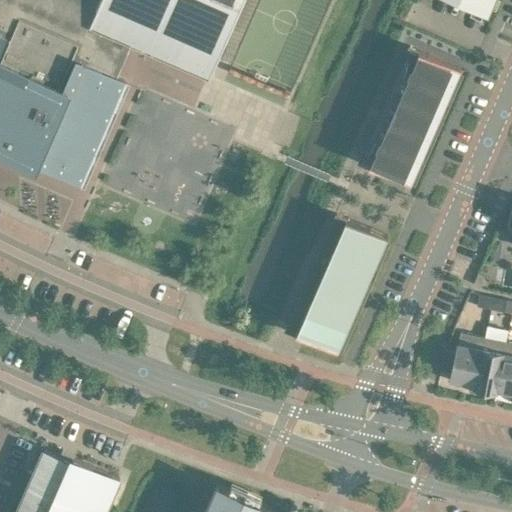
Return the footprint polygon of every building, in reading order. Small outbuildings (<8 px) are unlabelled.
[(113,75),(129,40),(91,23),(100,0),(0,0),(0,151),(33,166),(36,161),(81,181),(81,180),(124,81),(125,81),(125,80),(113,75)] [(210,77),(243,0),(100,0),(91,23),(129,40),(130,40),(210,75),(209,76),(210,77)] [(411,182),(461,67),(410,45),(360,159),(411,182)] [(388,235),(336,212),(287,327),(338,349),(388,235)] [(474,283),(486,288),(490,278),(478,272),(474,283)] [(479,293),(477,305),(491,308),(493,296),(479,293)] [(504,311),(507,299),(493,296),(491,308),(504,311)] [(450,380),(474,384),(475,385),(485,336),(460,331),(456,351),(445,349),(441,368),(452,371),(450,380)] [(474,384),(474,386),(496,391),(497,389),(496,389),(506,340),(485,336),(475,385),(474,384)] [(511,392),(511,341),(506,340),(496,389),(497,389),(511,392)] [(16,511),(104,511),(119,477),(73,456),(71,459),(45,448),(16,511)] [(269,511),(270,511),(271,507),(217,483),(212,495),(211,495),(203,511),(269,511)]
